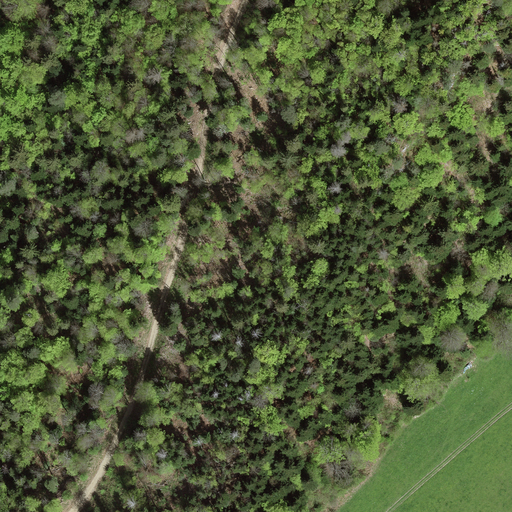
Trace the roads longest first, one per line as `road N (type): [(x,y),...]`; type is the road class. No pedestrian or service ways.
road 1 (track): [(72,511),(103,466),(144,365),(218,65),(243,0)]
road 2 (track): [(511,406),(387,511)]
